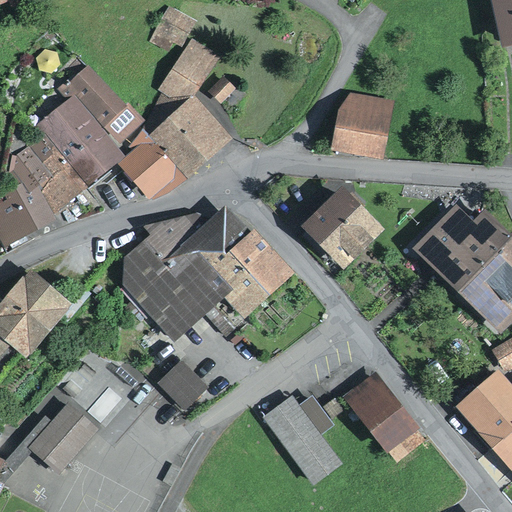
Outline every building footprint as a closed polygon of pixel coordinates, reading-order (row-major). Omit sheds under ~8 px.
[(505,21),(509,40),(511,39),(511,0),(498,4),(502,22),(505,21)] [(165,48),(170,38),(179,43),(190,22),(169,11),(153,42),(165,48)] [(181,56),(184,58),(165,87),(185,101),(214,57),(192,43),(181,56)] [(101,117),(116,133),(133,117),(89,68),(71,83),(101,117)] [(223,80),(211,92),(220,100),(231,88),(223,80)] [(117,155),(94,124),(101,117),(71,83),(69,81),(59,90),(71,104),(38,132),(54,150),(56,149),(83,183),(117,155)] [(197,106),(193,109),(185,101),(165,87),(164,86),(161,90),(163,92),(143,131),(182,173),(219,139),(212,131),(216,128),(197,106)] [(342,118),(339,141),(378,148),(386,105),(353,99),(342,118)] [(121,138),(138,123),(133,117),(116,133),(121,138)] [(126,164),(153,196),(182,173),(143,131),(131,144),(139,153),(126,164)] [(73,189),(74,190),(83,183),(56,149),(54,150),(38,132),(37,133),(42,138),(15,160),(39,192),(51,206),(73,189)] [(0,241),(47,216),(44,212),(51,206),(39,192),(15,160),(13,169),(10,172),(21,187),(9,193),(11,197),(0,203),(0,241)] [(309,227),(345,264),(377,233),(356,211),(361,206),(351,195),(346,200),(341,196),(309,227)] [(454,213),(422,245),(462,288),(509,241),(484,217),(472,230),(454,213)] [(221,291),(241,312),(287,270),(253,233),(247,239),(225,215),(186,250),(177,240),(165,249),(152,234),(125,257),(125,281),(172,335),(221,291)] [(511,238),(509,241),(462,288),(498,322),(511,308),(511,238)] [(22,286),(6,305),(0,300),(0,375),(63,304),(34,280),(22,286)] [(205,313),(225,336),(235,327),(215,304),(205,313)] [(511,341),(497,350),(507,366),(511,363),(511,341)] [(158,382),(182,407),(206,387),(182,362),(158,382)] [(349,397),(374,429),(398,410),(374,378),(349,397)] [(497,378),(464,408),(495,445),(511,430),(511,389),(509,392),(497,378)] [(312,482),(338,462),(295,403),(269,423),(312,482)] [(95,429),(68,406),(31,448),(57,472),(95,429)] [(374,429),(397,458),(421,440),(398,410),(374,429)] [(511,430),(495,445),(511,462),(511,430)]
